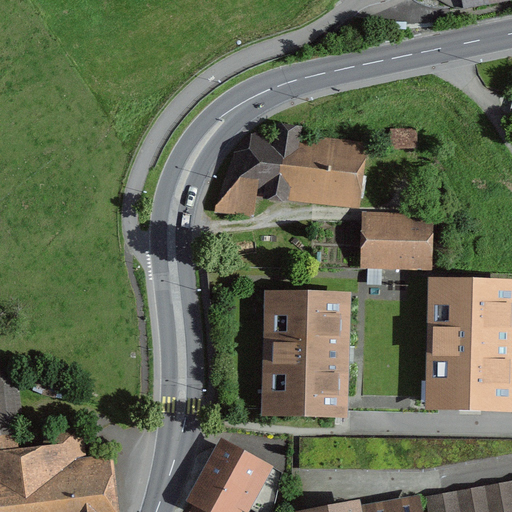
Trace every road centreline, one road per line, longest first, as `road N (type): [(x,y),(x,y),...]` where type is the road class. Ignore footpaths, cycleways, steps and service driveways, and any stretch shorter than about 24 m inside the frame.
road 1 (tertiary): [(511,32),(303,77),(229,111),(192,154),(178,186),(171,253)]
road 2 (residential): [(350,0),(320,29),(212,76),(165,124),(138,176),(130,222),(140,242),(171,253)]
road 3 (tertiary): [(171,253),(181,405),(155,511)]
road 4 (residential): [(511,423),(350,423)]
